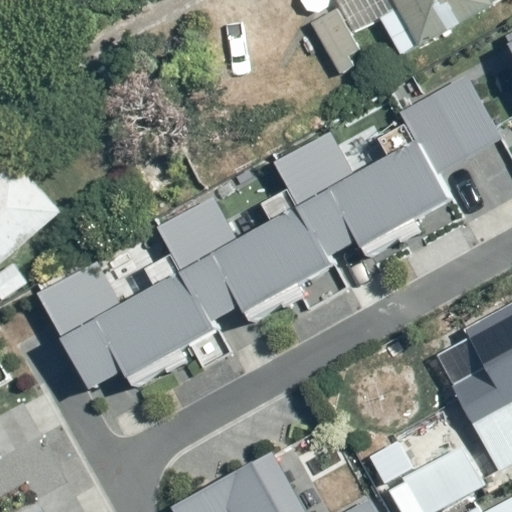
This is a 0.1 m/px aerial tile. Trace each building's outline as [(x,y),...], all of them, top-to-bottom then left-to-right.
[(510,0),(397,0),(425,51),(510,0)] [(337,5),(312,19),(341,69),(365,54),(337,5)] [(333,131),(278,159),(300,209),(338,264),(454,200),(420,142),(360,177),(333,131)] [(0,268),(66,212),(19,155),(0,170),(0,268)] [(157,222),(185,274),(221,329),(338,264),(300,209),(243,238),(215,193),(157,222)] [(123,304),(99,259),(40,291),(96,400),(221,329),(185,274),(123,304)] [(485,366),(454,382),(502,472),(511,466),(511,304),(465,329),(485,366)] [(308,511),(275,453),(175,508),(176,511),(381,511),(374,500),(351,511),(308,511)] [(511,511),(511,495),(488,510),(483,502),(465,511),(511,511)]
